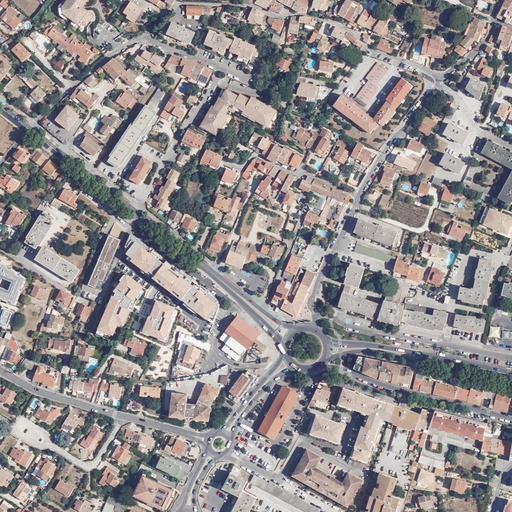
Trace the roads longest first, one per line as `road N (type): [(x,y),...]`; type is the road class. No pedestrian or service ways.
road 1 (residential): [(441,78),(310,15),(174,5)]
road 2 (primary): [(230,287),(29,128)]
road 3 (tertiary): [(0,369),(52,396),(206,440)]
road 4 (residential): [(314,316),(511,358)]
road 5 (secondary): [(320,365),(511,419)]
road 6 (primary): [(324,361),(351,351),(386,352),(511,379)]
road 7 (primary): [(511,372),(326,339)]
road 8 (residential): [(357,199),(441,78)]
road 9 (residential): [(142,34),(29,128)]
road 10 (residential): [(225,163),(241,170),(260,157),(357,199)]
road 11 (residential): [(314,316),(315,284),(357,199)]
